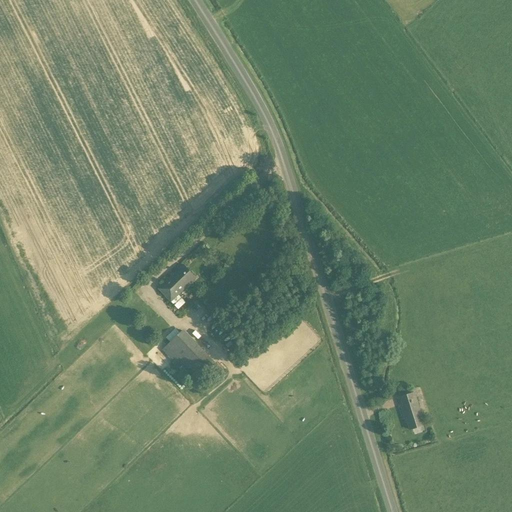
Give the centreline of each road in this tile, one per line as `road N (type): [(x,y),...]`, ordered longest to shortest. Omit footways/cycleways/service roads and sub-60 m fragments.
road 1 (tertiary): [(393,511),(284,154),(197,0)]
road 2 (unknown): [(284,154),(147,286),(157,308),(206,339)]
